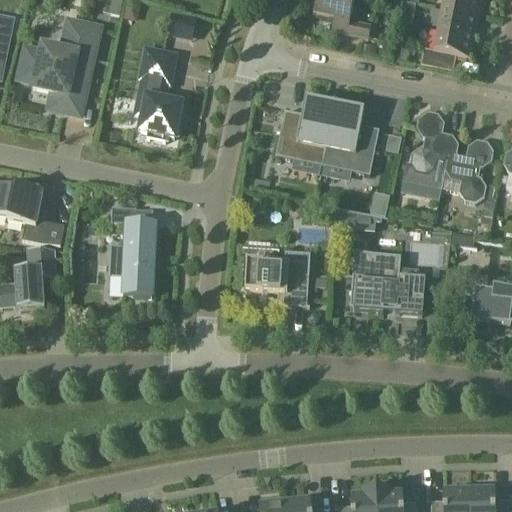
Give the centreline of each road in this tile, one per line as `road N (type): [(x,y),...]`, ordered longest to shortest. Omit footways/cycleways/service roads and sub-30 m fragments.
road 1 (residential): [(511,449),(334,451),(0,505)]
road 2 (residential): [(203,357),(511,384)]
road 3 (residential): [(251,57),(497,107)]
road 4 (residential): [(0,157),(217,200)]
road 5 (residential): [(0,366),(203,357)]
road 6 (residential): [(217,200),(203,357)]
road 7 (residential): [(217,200),(251,57)]
